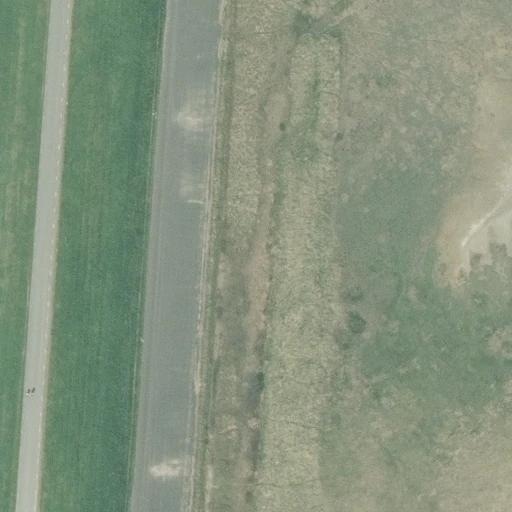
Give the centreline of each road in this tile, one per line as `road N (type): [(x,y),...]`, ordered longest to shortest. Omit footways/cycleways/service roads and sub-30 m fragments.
road 1 (track): [(175,0),(136,511)]
road 2 (unclassified): [(25,511),(59,0)]
